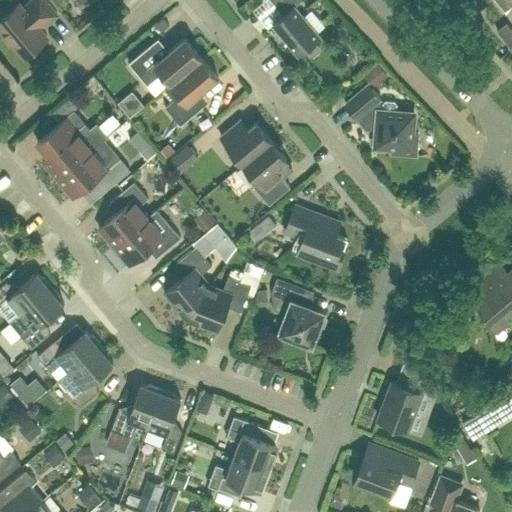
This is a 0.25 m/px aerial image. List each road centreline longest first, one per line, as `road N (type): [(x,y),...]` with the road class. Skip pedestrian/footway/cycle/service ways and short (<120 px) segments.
road 1 (residential): [(332,419),(145,348),(90,283),(86,257),(0,152)]
road 2 (residential): [(407,232),(318,123),(281,103),(195,0)]
road 3 (residential): [(0,128),(156,0)]
road 4 (unclassified): [(332,419),(407,232)]
road 5 (unclassified): [(511,138),(382,0)]
